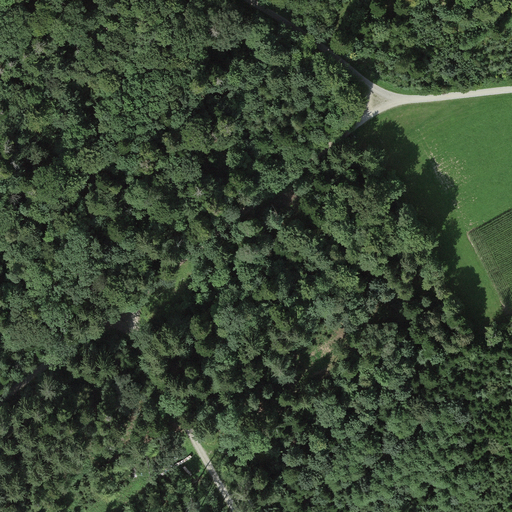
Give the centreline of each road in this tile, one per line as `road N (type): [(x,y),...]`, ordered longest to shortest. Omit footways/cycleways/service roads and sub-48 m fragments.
road 1 (track): [(404,100),(361,120),(247,208),(163,301),(266,511)]
road 2 (track): [(511,90),(384,95),(248,0)]
road 3 (track): [(163,301),(0,415)]
